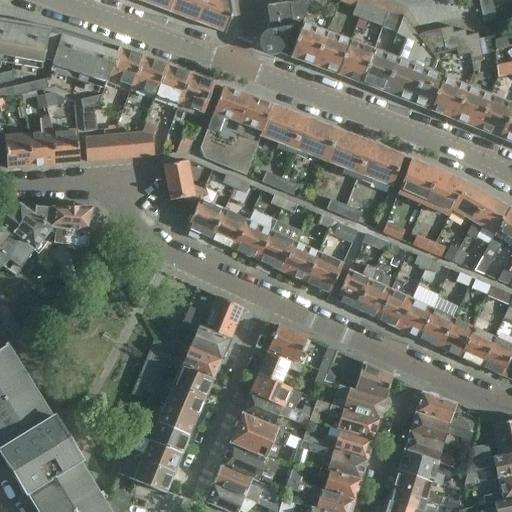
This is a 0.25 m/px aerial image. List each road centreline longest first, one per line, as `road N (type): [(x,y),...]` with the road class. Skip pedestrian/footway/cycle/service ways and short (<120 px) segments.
road 1 (residential): [(0,186),(117,181),(131,216),(164,250),(267,296)]
road 2 (residential): [(511,174),(234,63)]
road 3 (residential): [(176,511),(267,296)]
road 4 (residential): [(234,63),(60,0)]
road 5 (residential): [(267,296),(416,363)]
road 6 (residential): [(370,511),(416,363)]
